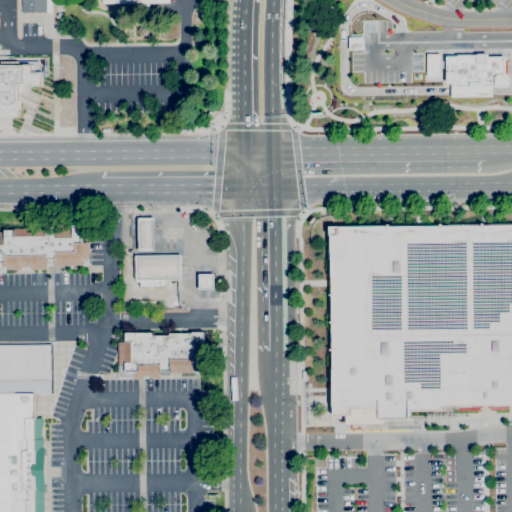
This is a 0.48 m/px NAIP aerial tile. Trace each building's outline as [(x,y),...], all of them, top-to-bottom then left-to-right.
[(46,0),(46,13),(23,13),(23,0),(46,0)] [(440,75),(439,54),(426,54),(426,76),(440,75)] [(445,56),(456,56),(456,54),(470,54),(470,55),(476,55),(476,54),(487,54),(487,56),(504,56),(505,74),(507,76),(507,85),(505,87),(497,87),(495,86),(490,86),(489,85),(450,85),(450,83),(446,83),(445,71),(447,71),(447,64),(445,64),(445,56)] [(38,62),(0,62),(0,116),(18,116),(18,93),(25,86),(40,86),(40,78),(42,78),(42,73),(38,73),(38,62)] [(450,85),(450,97),(491,96),(490,86),(489,85),(450,85)] [(155,250),(139,250),(139,218),(154,218),(155,250)] [(0,231),(5,231),(5,230),(15,230),(15,229),(78,228),(78,219),(88,219),(88,243),(89,243),(90,259),(82,259),(82,266),(53,266),(53,264),(47,264),(47,269),(31,269),(31,266),(21,266),(21,269),(7,270),(7,266),(6,266),(6,270),(0,270),(0,231)] [(330,227),(511,225),(511,412),(332,414),(330,227)] [(136,280),(136,256),(180,255),(181,279),(136,280)] [(214,289),(199,289),(199,274),(214,274),(214,289)] [(135,379),(135,377),(120,377),(120,364),(118,364),(118,342),(125,342),(125,332),(154,332),(154,335),(171,335),(171,333),(205,333),(205,343),(209,343),(210,372),(161,373),(161,378),(149,378),(149,376),(143,376),(143,379),(135,379)] [(0,511),(0,344),(52,344),(53,394),(36,394),(36,418),(44,418),(44,425),(42,425),(42,439),(44,439),(44,511),(0,511)]
